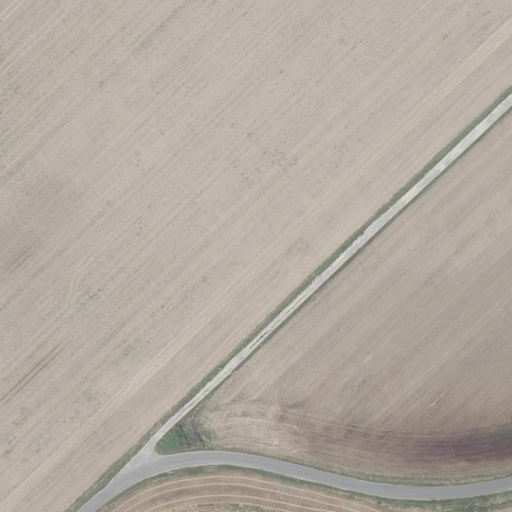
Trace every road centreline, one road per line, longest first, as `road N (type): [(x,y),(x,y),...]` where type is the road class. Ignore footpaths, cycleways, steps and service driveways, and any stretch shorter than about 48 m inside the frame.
road 1 (track): [(511,98),(168,426),(148,449),(145,472)]
road 2 (unclassified): [(84,511),(138,474),(188,460),(229,459),(397,493),(511,483)]
